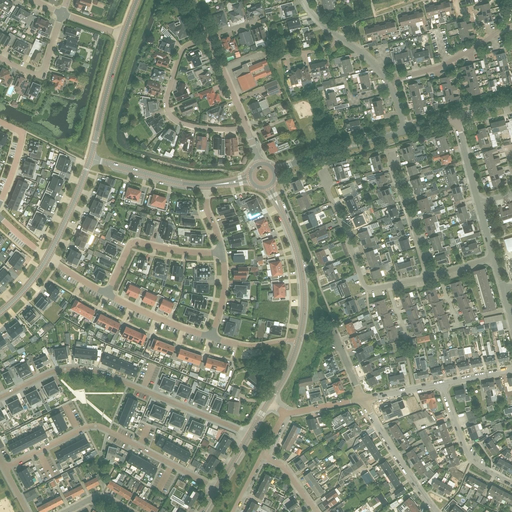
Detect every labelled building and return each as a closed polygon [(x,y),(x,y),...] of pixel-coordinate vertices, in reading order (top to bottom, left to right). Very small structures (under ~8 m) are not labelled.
[(91,1),(88,0),(79,0),(80,1),(78,0),(76,0),(75,7),(77,8),(78,9),(80,10),(81,9),(84,10),(86,5),(89,7),(91,1)] [(7,1),(2,9),(5,11),(2,14),(8,18),(12,12),(9,10),(13,4),(11,3),(12,2),(10,1),(9,1),(7,1)] [(234,12),(230,13),(233,22),(239,20),(238,19),(244,17),(241,8),(244,8),(241,1),(238,2),(239,4),(232,7),(234,12)] [(332,2),(323,4),(325,11),(329,10),(330,13),(338,11),(337,8),(334,9),(333,2),(332,2)] [(444,2),(446,12),(449,11),(450,15),(453,15),(455,14),(454,10),(452,10),(450,3),(450,2),(446,3),(446,2),(444,2)] [(293,5),(290,6),(289,3),(280,5),(281,10),(284,9),(286,15),(285,16),(285,18),(291,17),(290,14),(295,13),(293,5)] [(263,9),(262,4),(247,9),(249,17),(254,15),(256,14),(260,13),(260,11),(263,9)] [(435,6),(434,4),(432,5),(435,18),(434,15),(438,14),(439,20),(438,20),(439,22),(439,24),(442,23),(442,22),(438,5),(435,6)] [(430,7),(426,8),(429,20),(432,20),(431,19),(435,18),(432,5),(429,6),(430,7)] [(15,9),(12,15),(21,19),(26,11),(23,10),(24,9),(21,7),(19,11),(18,11),(15,9)] [(490,9),(482,11),(483,14),(478,15),(479,18),(492,15),(490,9)] [(27,24),(25,27),(28,28),(33,19),(30,17),(30,16),(31,13),(29,12),(28,13),(26,11),(21,19),(26,22),(25,23),(27,24)] [(419,11),(417,12),(419,22),(420,24),(421,25),(423,24),(424,25),(426,24),(423,12),(420,13),(419,11)] [(213,15),(214,19),(215,19),(217,27),(227,24),(223,13),(217,14),(213,15)] [(408,14),(405,15),(407,24),(411,24),(412,27),(411,28),(413,36),(416,35),(415,31),(411,15),(408,16),(408,14)] [(177,35),(179,40),(188,36),(185,30),(184,30),(183,26),(184,26),(184,25),(186,23),(183,16),(178,18),(180,21),(180,23),(178,24),(179,25),(175,27),(174,24),(174,23),(169,25),(170,29),(169,30),(174,34),(176,33),(177,35)] [(33,21),(33,22),(30,28),(35,31),(36,28),(39,30),(44,20),(41,19),(38,17),(36,23),(33,21)] [(294,32),(294,30),(294,29),(294,28),(301,27),(299,19),(287,22),(290,33),(294,32)] [(49,22),(46,21),(46,22),(44,20),(39,30),(42,31),(40,35),(46,37),(46,36),(50,38),(52,30),(49,29),(49,30),(46,29),(49,22)] [(392,23),(391,21),(389,22),(391,32),(395,31),(396,35),(400,34),(399,30),(397,30),(395,22),(392,23)] [(379,24),(377,25),(379,35),(383,34),(384,38),(386,37),(383,25),(380,26),(379,24)] [(252,30),(253,32),(256,41),(259,40),(259,39),(266,37),(263,26),(255,28),(256,29),(252,30)] [(473,28),(472,26),(459,29),(460,35),(469,33),(468,29),(473,28)] [(314,42),(313,37),(314,36),(314,35),(312,35),(312,32),(309,32),(308,27),(301,28),(302,31),(303,34),(304,34),(306,42),(302,43),(304,48),(310,46),(310,43),(314,42)] [(372,41),(375,40),(372,28),(368,29),(368,27),(365,28),(368,38),(371,37),(372,41)] [(67,28),(65,36),(68,37),(67,40),(69,40),(77,43),(78,38),(76,37),(77,35),(76,34),(77,31),(80,32),(81,29),(77,28),(76,31),(73,30),(71,29),(70,29),(67,28)] [(164,50),(164,51),(167,52),(171,53),(173,49),(174,45),(176,41),(175,41),(171,40),(169,37),(171,36),(171,35),(164,28),(161,31),(164,35),(165,36),(163,42),(162,41),(161,45),(159,49),(164,50)] [(246,32),(240,34),(241,39),(239,39),(241,44),(246,42),(247,46),(253,44),(250,35),(247,36),(246,32)] [(8,36),(5,35),(0,43),(6,46),(10,39),(13,41),(16,36),(10,33),(8,36)] [(16,36),(13,41),(12,42),(16,43),(13,49),(14,50),(15,51),(17,52),(18,53),(23,43),(20,42),(21,39),(16,36)] [(237,50),(234,38),(230,39),(229,37),(222,39),(225,49),(229,48),(230,52),(237,50)] [(35,41),(28,56),(31,58),(31,59),(32,59),(33,61),(35,62),(36,61),(38,62),(41,53),(40,53),(38,51),(42,44),(35,41)] [(23,43),(18,53),(20,53),(21,54),(22,54),(23,54),(25,55),(27,49),(30,51),(33,45),(28,42),(26,45),(23,43)] [(65,55),(66,54),(66,53),(69,54),(70,51),(71,52),(72,51),(73,49),(75,50),(77,45),(67,42),(66,45),(62,44),(60,51),(63,52),(62,53),(63,54),(65,55)] [(426,50),(421,52),(424,60),(430,59),(430,58),(433,58),(430,45),(425,46),(426,50)] [(405,50),(406,52),(401,53),(403,62),(410,61),(409,56),(412,55),(411,50),(410,47),(407,48),(405,50)] [(189,53),(188,54),(189,58),(191,58),(194,67),(202,64),(200,60),(199,60),(198,58),(202,56),(201,55),(202,54),(200,51),(199,51),(199,49),(193,52),(191,51),(190,52),(189,53)] [(397,51),(394,52),(394,50),(391,51),(393,59),(396,59),(397,64),(397,63),(398,65),(401,64),(401,63),(403,62),(401,53),(400,49),(398,49),(397,51)] [(417,53),(416,49),(411,50),(412,55),(413,60),(414,62),(417,61),(417,62),(424,60),(421,52),(417,53)] [(505,53),(501,53),(501,51),(493,53),(494,56),(497,55),(498,61),(506,59),(505,53)] [(158,66),(159,66),(160,66),(161,65),(167,67),(168,64),(169,64),(169,63),(169,62),(169,61),(169,60),(165,58),(166,55),(163,55),(155,52),(154,56),(153,58),(154,59),(158,60),(156,64),(156,65),(157,65),(158,65),(158,66)] [(345,56),(337,58),(334,59),(336,65),(342,63),(343,67),(352,64),(350,58),(346,59),(345,56)] [(62,61),(58,59),(57,61),(56,62),(55,65),(56,66),(55,68),(64,70),(65,66),(69,68),(72,59),(64,57),(62,61)] [(243,66),(242,69),(234,72),(236,77),(237,78),(243,91),(257,84),(255,80),(267,76),(267,77),(272,75),(266,60),(261,62),(252,66),(251,62),(242,65),(243,66)] [(322,61),(322,62),(318,63),(321,74),(323,74),(322,71),(327,70),(326,67),(329,66),(328,61),(325,62),(324,61),(322,61)] [(321,74),(320,71),(318,63),(315,64),(315,62),(311,63),(313,73),(312,73),(313,77),(321,75),(321,74)] [(352,64),(343,67),(344,73),(340,74),(341,77),(350,75),(349,72),(353,71),(352,64)] [(311,79),(309,67),(305,68),(304,66),(298,68),(298,69),(301,79),(302,85),(312,83),(311,79)] [(3,68),(0,74),(0,78),(2,80),(0,83),(8,87),(12,77),(9,76),(10,73),(7,72),(7,71),(3,68)] [(204,73),(202,69),(195,72),(197,78),(199,77),(203,85),(212,81),(210,77),(210,78),(209,75),(208,71),(204,73)] [(292,85),(299,83),(298,79),(301,79),(298,69),(292,71),(292,73),(290,73),(292,85)] [(152,76),(151,78),(152,79),(153,80),(154,79),(162,82),(165,73),(164,72),(162,71),(161,72),(155,70),(153,76),(152,76)] [(475,70),(467,72),(467,75),(462,76),(463,79),(476,76),(475,70)] [(511,76),(509,70),(501,72),(502,75),(499,76),(500,79),(502,78),(511,76)] [(366,71),(356,74),(352,75),(353,78),(360,76),(361,82),(370,80),(369,74),(367,75),(366,71)] [(55,85),(54,85),(54,88),(62,90),(63,86),(65,86),(66,83),(64,82),(65,78),(53,75),(51,81),(56,83),(55,85)] [(442,84),(451,82),(450,79),(455,78),(454,75),(441,78),(442,84)] [(20,78),(17,76),(14,83),(16,84),(15,86),(15,87),(15,88),(16,88),(16,89),(17,89),(16,92),(22,95),(27,83),(24,82),(25,79),(21,77),(20,78)] [(281,91),(279,88),(276,80),(264,85),(269,96),(281,91)] [(370,80),(361,82),(363,89),(359,89),(360,93),(368,91),(367,88),(372,87),(370,80)] [(160,85),(148,81),(146,87),(147,89),(149,89),(148,93),(158,96),(159,93),(160,93),(161,90),(160,90),(160,89),(159,89),(160,85)] [(28,85),(23,95),(28,97),(30,94),(31,95),(34,97),(35,97),(36,97),(41,86),(40,86),(40,85),(37,84),(33,82),(31,86),(28,85)] [(478,82),(469,84),(470,87),(465,88),(466,91),(479,88),(478,82)] [(178,92),(174,94),(175,96),(176,99),(177,99),(178,101),(189,97),(185,89),(184,90),(184,89),(185,85),(179,83),(177,90),(177,91),(178,90),(178,92)] [(423,88),(422,85),(418,85),(418,83),(410,85),(411,91),(419,89),(423,88)] [(328,100),(336,98),(335,91),(334,90),(338,89),(338,86),(332,87),(326,89),(327,93),(326,93),(328,100)] [(457,90),(457,87),(444,90),(445,96),(453,94),(453,91),(457,90)] [(215,95),(212,88),(199,94),(201,99),(207,96),(211,105),(220,101),(217,94),(215,95)] [(145,114),(150,113),(150,112),(154,112),(154,111),(158,110),(158,109),(157,109),(159,103),(157,103),(157,102),(153,102),(153,101),(150,102),(150,98),(142,97),(142,100),(140,100),(139,103),(143,104),(143,107),(144,107),(145,108),(144,109),(144,110),(145,110),(145,114)] [(328,100),(327,101),(328,107),(329,108),(332,107),(333,105),(338,104),(337,101),(341,100),(340,97),(336,98),(328,100)] [(382,101),(381,101),(381,100),(377,101),(376,97),(369,99),(371,104),(374,103),(375,109),(383,107),(382,103),(383,103),(382,101)] [(183,104),(184,107),(181,109),(183,115),(187,114),(187,115),(188,115),(190,115),(191,114),(190,113),(194,111),(192,107),(197,105),(194,99),(183,104)] [(251,108),(252,111),(257,109),(258,112),(262,110),(267,108),(264,100),(259,103),(258,101),(248,105),(250,109),(251,108)] [(220,106),(216,108),(207,111),(210,119),(215,116),(218,122),(227,118),(223,109),(221,109),(220,106)] [(424,106),(415,108),(417,114),(421,113),(421,115),(425,114),(424,106)] [(267,108),(262,110),(258,112),(257,109),(252,111),(254,115),(253,115),(254,119),(264,115),(270,112),(269,107),(267,108)] [(384,114),(383,107),(375,109),(372,109),(372,112),(375,111),(376,115),(373,115),(374,120),(381,119),(380,115),(384,114)] [(153,117),(146,121),(149,126),(151,125),(153,127),(152,127),(156,133),(161,130),(159,127),(164,124),(162,122),(163,121),(160,116),(155,120),(153,117)] [(355,130),(352,117),(348,118),(349,123),(345,124),(347,132),(355,130)] [(359,117),(355,118),(354,117),(352,117),(355,130),(361,128),(359,117)] [(286,122),(290,131),(296,129),(292,119),(286,122)] [(500,131),(507,129),(505,120),(498,122),(500,131)] [(498,122),(491,123),(493,132),(489,133),(493,147),(498,146),(494,134),(498,133),(497,131),(500,131),(498,122)] [(265,131),(262,132),(265,138),(274,134),(272,128),(271,129),(269,125),(264,127),(265,131)] [(170,146),(174,147),(175,147),(178,136),(175,135),(176,132),(170,128),(167,131),(165,129),(157,138),(161,141),(163,138),(171,142),(170,146)] [(480,134),(478,135),(479,141),(480,141),(482,147),(490,145),(489,141),(485,142),(484,137),(487,136),(485,128),(479,130),(480,134)] [(187,133),(185,133),(184,133),(183,133),(180,142),(185,144),(184,151),(190,152),(193,137),(190,136),(191,135),(188,134),(187,133)] [(437,141),(438,145),(447,142),(445,136),(440,137),(436,138),(437,141)] [(197,142),(197,149),(205,149),(205,152),(208,152),(209,148),(206,148),(206,137),(198,137),(197,139),(197,140),(197,142)] [(276,154),(279,152),(290,148),(287,142),(276,147),(274,141),(276,140),(275,137),(268,140),(269,142),(267,143),(269,148),(268,148),(270,153),(275,151),(276,154)] [(221,138),(214,138),(213,149),(219,149),(219,155),(225,156),(225,143),(221,143),(221,138)] [(228,139),(226,140),(226,147),(227,147),(228,151),(226,151),(227,155),(234,155),(233,151),(237,151),(236,138),(228,138),(228,139)] [(40,159),(42,152),(37,151),(39,143),(31,141),(28,152),(31,152),(30,157),(40,159)] [(404,145),(405,148),(402,149),(404,155),(412,152),(415,151),(415,149),(412,150),(410,146),(413,145),(413,142),(404,145)] [(438,145),(440,151),(449,148),(448,148),(449,148),(450,147),(449,144),(448,144),(447,144),(447,142),(438,145)] [(497,148),(484,152),(483,152),(485,158),(493,156),(492,152),(497,151),(497,148)] [(414,158),(412,152),(404,155),(406,161),(413,159),(415,162),(418,162),(416,158),(414,158)] [(60,153),(57,162),(68,166),(70,161),(65,159),(66,156),(60,153)] [(444,153),(441,154),(439,154),(434,156),(432,157),(434,161),(436,160),(441,158),(443,164),(451,162),(451,161),(452,160),(450,155),(449,155),(449,154),(445,155),(444,153)] [(374,164),(381,162),(379,155),(372,157),(374,164)] [(494,159),(493,156),(485,158),(487,164),(500,160),(499,157),(494,159)] [(350,170),(349,167),(344,168),(343,165),(348,164),(346,158),(334,162),(336,167),(334,167),(334,168),(333,168),(334,170),(334,171),(335,171),(336,173),(345,171),(350,170)] [(24,166),(35,170),(38,161),(32,159),(31,162),(26,161),(25,161),(23,166),(24,166)] [(500,160),(487,164),(489,170),(497,167),(496,164),(501,162),(500,160)] [(66,172),(68,166),(57,162),(53,171),(60,173),(61,170),(66,172)] [(381,162),(374,164),(375,171),(383,169),(381,162)] [(421,167),(417,169),(415,165),(408,167),(410,175),(418,173),(418,172),(421,171),(421,174),(433,171),(433,170),(432,167),(422,170),(421,167)] [(435,169),(435,170),(433,170),(433,171),(434,173),(441,171),(442,175),(443,175),(444,177),(456,173),(454,167),(451,168),(450,165),(435,169)] [(35,170),(24,166),(22,172),(27,174),(27,177),(33,179),(34,176),(35,170)] [(497,167),(489,170),(490,175),(504,171),(503,169),(498,170),(497,167)] [(336,173),(337,176),(336,176),(336,177),(336,179),(337,179),(338,179),(338,180),(341,179),(342,182),(349,180),(349,177),(346,177),(345,171),(336,173)] [(504,171),(490,175),(492,181),(500,179),(499,175),(504,174),(504,171)] [(50,182),(61,186),(62,184),(63,185),(64,182),(63,181),(58,178),(59,175),(53,173),(52,176),(53,176),(51,182),(50,182)] [(456,173),(444,177),(446,183),(447,183),(448,186),(456,184),(455,181),(458,180),(458,179),(459,179),(459,178),(458,176),(457,176),(456,173)] [(375,174),(368,176),(362,178),(363,182),(369,181),(377,179),(379,187),(383,186),(382,183),(387,182),(387,181),(388,180),(387,178),(386,178),(385,175),(376,177),(375,174)] [(109,178),(106,185),(101,183),(100,184),(100,183),(98,186),(99,187),(99,189),(110,193),(115,180),(109,178)] [(412,180),(412,181),(411,181),(411,182),(412,184),(413,184),(414,187),(425,183),(425,181),(421,182),(420,178),(412,180)] [(26,189),(27,190),(31,181),(25,179),(24,182),(19,180),(17,185),(26,189)] [(303,193),(306,192),(311,189),(312,189),(311,184),(304,187),(300,179),(291,183),(295,193),(302,190),(303,193)] [(501,182),(500,179),(492,181),(494,187),(493,187),(493,190),(499,188),(499,186),(507,183),(507,180),(501,182)] [(50,182),(51,182),(49,181),(46,190),(52,193),(53,190),(59,192),(61,186),(50,182)] [(343,195),(347,193),(348,196),(356,193),(357,193),(353,182),(345,185),(344,186),(343,184),(340,186),(343,195)] [(425,183),(414,187),(416,194),(424,191),(423,189),(426,187),(425,183)] [(456,184),(448,186),(445,187),(446,190),(451,189),(453,193),(449,194),(450,196),(451,196),(453,195),(462,192),(461,190),(462,190),(462,189),(462,187),(461,186),(460,187),(460,186),(457,187),(456,184)] [(24,195),(24,194),(26,189),(17,185),(15,191),(24,195)] [(383,197),(391,194),(389,188),(386,189),(385,187),(377,190),(378,193),(377,193),(379,199),(383,197)] [(126,193),(123,193),(122,199),(125,200),(125,199),(131,200),(134,189),(128,188),(126,193)] [(103,196),(102,199),(107,202),(110,193),(99,189),(97,194),(103,196)] [(131,200),(131,201),(140,204),(142,199),(139,198),(140,191),(140,190),(137,189),(136,190),(134,189),(131,200)] [(15,191),(12,196),(22,200),(23,200),(25,195),(24,194),(24,195),(15,191)] [(423,195),(424,199),(418,200),(420,206),(433,202),(432,199),(428,200),(427,197),(430,196),(436,194),(435,191),(426,194),(423,195)] [(41,200),(52,206),(55,200),(50,198),(51,195),(45,192),(41,200)] [(300,195),(301,198),(298,199),(302,210),(311,207),(306,195),(307,195),(306,192),(300,195)] [(462,192),(453,195),(451,196),(453,195),(455,201),(453,202),(454,205),(461,203),(461,200),(464,199),(462,192)] [(346,201),(346,202),(345,202),(345,203),(345,204),(346,205),(347,204),(348,207),(356,204),(356,203),(360,202),(356,193),(348,196),(347,197),(349,200),(346,201)] [(153,195),(152,200),(148,200),(147,206),(156,208),(159,196),(158,196),(158,195),(154,194),(154,195),(153,195)] [(391,194),(383,197),(379,199),(380,199),(380,201),(384,199),(385,202),(382,203),(383,208),(392,204),(390,202),(394,200),(391,194)] [(20,205),(22,200),(12,196),(10,201),(20,205)] [(162,196),(162,197),(159,196),(156,208),(166,211),(168,205),(164,204),(166,198),(165,198),(165,197),(162,196)] [(259,205),(256,199),(250,201),(249,198),(241,201),(243,205),(245,204),(247,210),(249,209),(259,205)] [(105,205),(107,202),(102,199),(101,199),(99,202),(98,201),(94,200),(92,205),(102,209),(104,204),(105,205)] [(52,206),(41,200),(37,209),(43,212),(44,209),(50,211),(52,206)] [(21,205),(20,205),(10,201),(8,207),(18,211),(21,205)] [(179,207),(177,207),(176,213),(180,214),(185,214),(185,211),(187,211),(187,209),(189,210),(189,208),(191,208),(191,203),(190,203),(190,201),(186,201),(186,202),(180,202),(179,207)] [(422,212),(431,209),(431,210),(432,209),(431,207),(434,206),(433,202),(420,206),(422,212)] [(463,207),(461,203),(454,205),(455,209),(457,208),(458,212),(456,213),(456,215),(459,214),(468,212),(466,206),(463,207)] [(359,209),(356,204),(348,207),(349,210),(348,210),(348,211),(349,213),(350,213),(351,213),(355,211),(356,215),(358,214),(363,212),(365,211),(364,211),(368,210),(372,208),(371,205),(366,207),(359,209)] [(93,216),(95,216),(99,218),(101,215),(103,210),(102,209),(92,205),(90,211),(91,211),(94,212),(95,213),(93,216)] [(235,215),(233,209),(230,210),(229,209),(228,205),(225,206),(225,205),(221,206),(221,207),(218,208),(220,215),(224,214),(225,218),(235,215)] [(257,216),(256,213),(261,211),(259,205),(249,209),(251,213),(248,214),(250,219),(257,216)] [(499,207),(500,212),(497,213),(500,221),(509,218),(506,210),(503,211),(501,206),(499,207)] [(305,217),(303,217),(305,221),(304,221),(304,222),(305,221),(306,224),(305,224),(306,224),(308,228),(318,224),(314,215),(322,212),(320,207),(307,212),(304,213),(305,217)] [(385,215),(386,217),(377,220),(378,222),(379,224),(384,223),(392,220),(399,217),(398,214),(399,214),(396,207),(388,210),(389,214),(385,215)] [(433,212),(434,216),(424,219),(426,225),(425,225),(426,225),(425,225),(425,226),(435,222),(438,221),(436,215),(441,213),(440,210),(433,212)] [(33,220),(44,224),(46,219),(41,216),(42,213),(36,211),(32,219),(33,220)] [(365,211),(358,214),(360,217),(354,220),(357,227),(365,223),(366,224),(370,222),(367,216),(365,211)] [(468,212),(459,214),(456,215),(457,218),(458,218),(460,224),(467,222),(466,219),(470,218),(468,212)] [(181,215),(180,221),(184,221),(183,225),(194,226),(195,219),(186,218),(187,215),(181,215)] [(95,227),(99,218),(95,216),(93,219),(87,216),(85,222),(95,227)] [(139,227),(142,218),(136,216),(135,219),(131,218),(131,219),(130,219),(129,222),(130,223),(128,229),(136,231),(137,226),(139,227)] [(241,230),(237,217),(228,220),(229,224),(225,225),(227,232),(236,229),(237,231),(241,230)] [(253,220),(257,229),(267,225),(267,223),(265,219),(260,221),(259,221),(258,218),(253,220)] [(34,234),(36,230),(35,229),(36,227),(37,228),(41,230),(44,224),(33,220),(31,225),(28,223),(26,227),(34,234)] [(158,229),(159,222),(153,220),(152,223),(148,222),(148,223),(148,224),(145,233),(145,234),(152,236),(152,235),(154,228),(158,229)] [(395,226),(390,228),(391,231),(393,230),(393,231),(396,230),(404,227),(401,220),(393,223),(395,226)] [(168,223),(162,221),(159,233),(162,234),(161,238),(169,240),(173,225),(168,224),(168,223)] [(432,230),(433,234),(440,231),(447,229),(446,225),(444,224),(440,225),(439,225),(438,221),(435,222),(425,226),(426,229),(427,229),(427,231),(428,231),(432,230)] [(88,230),(87,233),(92,235),(95,227),(85,222),(82,227),(88,230)] [(458,234),(459,238),(467,236),(473,234),(474,234),(473,231),(473,230),(474,230),(475,229),(473,224),(468,225),(467,222),(460,224),(461,228),(463,227),(465,232),(458,234)] [(264,233),(265,233),(270,231),(267,225),(257,229),(261,238),(265,236),(264,233)] [(358,234),(358,235),(359,237),(360,237),(361,239),(370,236),(369,234),(371,233),(370,230),(372,229),(370,225),(361,228),(363,232),(359,233),(359,234),(358,234)] [(404,227),(396,230),(393,231),(394,233),(397,232),(398,236),(406,234),(404,227)] [(105,237),(105,238),(111,241),(113,237),(121,241),(124,234),(123,234),(125,231),(120,228),(119,232),(115,230),(113,233),(108,231),(105,237)] [(318,230),(316,231),(316,232),(310,235),(313,242),(317,240),(318,243),(329,238),(326,228),(319,231),(318,230)] [(440,231),(433,234),(434,237),(430,238),(432,244),(441,241),(443,241),(441,235),(440,231)] [(80,233),(79,233),(79,234),(78,233),(77,236),(78,236),(77,238),(87,243),(88,243),(90,238),(92,235),(87,233),(86,232),(84,235),(80,233)] [(194,235),(195,233),(185,232),(184,236),(190,237),(190,238),(191,239),(190,242),(192,243),(192,244),(196,244),(196,243),(201,243),(201,240),(202,240),(203,237),(202,236),(202,235),(194,235)] [(231,247),(242,245),(241,240),(244,240),(243,234),(233,236),(233,239),(230,240),(231,247)] [(361,241),(360,242),(361,244),(362,245),(363,244),(363,245),(367,244),(368,248),(373,246),(377,245),(374,237),(370,239),(370,236),(361,239),(362,241),(361,241)] [(84,248),(87,243),(77,238),(74,244),(78,245),(79,246),(78,249),(79,249),(84,251),(85,248),(84,248)] [(273,239),(269,241),(267,241),(266,238),(261,240),(262,243),(261,243),(263,249),(275,245),(275,244),(274,240),(273,240),(273,239)] [(391,241),(387,243),(388,247),(398,243),(399,245),(398,246),(400,250),(402,250),(410,248),(408,239),(400,241),(399,239),(398,239),(391,241)] [(111,246),(112,243),(106,240),(104,245),(107,246),(105,251),(114,256),(115,255),(117,252),(116,252),(116,251),(115,250),(116,249),(116,248),(111,246)] [(441,241),(432,244),(434,251),(438,249),(439,253),(447,250),(450,249),(449,246),(446,247),(443,248),(441,244),(441,241)] [(478,248),(477,243),(469,245),(472,254),(476,253),(476,254),(481,253),(480,248),(478,248)] [(275,245),(263,249),(266,255),(267,255),(268,258),(273,256),(272,253),(273,253),(277,251),(275,245)] [(319,252),(316,253),(321,264),(328,261),(324,250),(329,248),(327,245),(318,249),(319,252)] [(472,254),(469,245),(462,247),(465,256),(472,254)] [(16,249),(11,257),(21,264),(22,263),(23,264),(25,261),(24,260),(25,260),(19,256),(21,253),(16,249)] [(69,255),(80,260),(84,251),(79,249),(78,252),(72,249),(69,255)] [(451,254),(450,249),(447,250),(439,253),(440,255),(436,256),(439,264),(445,262),(446,264),(449,263),(448,257),(446,257),(446,255),(451,254)] [(234,253),(234,254),(234,256),(234,262),(233,262),(240,262),(245,262),(245,261),(244,261),(244,259),(248,259),(247,250),(237,250),(237,253),(234,253)] [(373,250),(366,253),(368,259),(379,255),(378,252),(375,254),(373,250)] [(109,267),(111,262),(104,259),(106,255),(96,251),(95,255),(99,257),(99,258),(101,259),(99,263),(104,265),(104,266),(107,268),(108,267),(109,267)] [(76,268),(80,260),(69,255),(68,256),(66,259),(67,259),(67,260),(73,263),(71,266),(76,268)] [(380,258),(379,255),(368,259),(370,265),(374,264),(375,268),(378,267),(383,265),(382,263),(381,264),(380,262),(379,259),(380,258)] [(18,269),(21,264),(11,257),(5,264),(10,268),(12,265),(18,269)] [(407,272),(404,259),(403,257),(400,258),(402,264),(398,265),(398,263),(395,263),(397,271),(400,270),(401,273),(407,272)] [(137,268),(143,269),(145,270),(144,272),(148,274),(150,266),(147,265),(146,265),(147,262),(146,262),(147,260),(140,258),(139,259),(138,262),(138,263),(137,268)] [(406,259),(404,259),(407,272),(413,270),(412,266),(415,265),(413,258),(410,259),(411,261),(407,262),(406,259)] [(269,263),(270,270),(281,268),(281,265),(282,265),(281,262),(280,262),(280,261),(274,262),(273,259),(267,260),(268,264),(269,263)] [(327,266),(328,269),(324,271),(326,275),(329,281),(335,279),(335,280),(339,279),(339,278),(339,279),(337,273),(334,274),(332,268),(334,267),(341,264),(339,260),(332,263),(332,264),(327,266)] [(155,267),(154,272),(159,273),(159,275),(162,276),(162,279),(166,280),(168,272),(164,271),(165,264),(163,264),(163,262),(158,261),(157,265),(156,265),(156,266),(156,267),(155,267)] [(385,264),(383,265),(378,267),(379,269),(372,272),(373,276),(372,276),(374,280),(377,279),(377,278),(382,276),(380,271),(386,270),(386,271),(391,270),(390,267),(388,263),(385,264)] [(183,269),(180,268),(180,266),(179,266),(179,265),(174,265),(174,266),(173,266),(173,271),(172,271),(171,275),(175,276),(175,281),(182,282),(183,274),(183,269)] [(0,274),(7,281),(11,277),(7,272),(9,270),(4,266),(0,269),(0,274)] [(99,280),(102,281),(106,274),(102,272),(104,270),(97,266),(94,272),(97,274),(95,278),(99,280)] [(239,271),(234,271),(234,278),(241,279),(241,280),(246,280),(246,274),(248,274),(248,268),(239,267),(239,271)] [(194,274),(194,280),(203,280),(202,276),(209,276),(211,276),(211,272),(209,272),(209,268),(204,268),(202,268),(197,268),(197,269),(197,274),(194,274)] [(276,275),(282,274),(281,268),(270,270),(271,276),(270,276),(271,280),(277,278),(276,275)] [(496,309),(485,268),(477,271),(488,311),(496,309)] [(271,284),(272,284),(273,291),(284,290),(284,289),(284,284),(278,284),(277,280),(271,281),(271,284)] [(131,295),(131,296),(135,286),(130,283),(131,282),(128,281),(125,287),(128,288),(126,293),(126,294),(130,296),(131,295)] [(209,289),(209,285),(201,285),(201,281),(193,281),(193,288),(197,288),(197,292),(198,292),(198,293),(202,293),(202,292),(208,292),(208,289),(209,289)] [(454,291),(464,287),(463,286),(461,286),(459,281),(452,284),(454,291)] [(233,291),(233,292),(233,293),(234,293),(237,293),(236,297),(237,297),(242,297),(241,299),(249,299),(249,294),(250,289),(250,283),(242,282),(242,286),(235,285),(235,288),(234,288),(234,289),(233,289),(233,290),(234,290),(233,292),(233,291)] [(346,282),(339,285),(337,282),(330,285),(332,290),(337,288),(341,297),(351,293),(346,282)] [(59,291),(51,285),(49,287),(49,286),(46,290),(47,290),(47,291),(52,294),(49,298),(55,302),(59,297),(56,295),(59,291)] [(141,288),(135,286),(131,296),(137,298),(139,293),(142,294),(144,288),(141,287),(141,288)] [(464,287),(454,291),(456,297),(457,297),(464,295),(462,290),(464,289),(464,287)] [(142,294),(145,296),(142,301),(143,301),(143,302),(146,303),(146,302),(148,303),(152,293),(147,291),(147,290),(144,288),(142,294)] [(426,298),(436,295),(434,288),(426,291),(428,295),(426,296),(426,298)] [(278,300),(278,297),(284,297),(284,290),(273,291),(273,297),(272,297),(272,301),(278,300)] [(157,295),(152,293),(148,303),(153,305),(155,300),(158,302),(161,296),(158,294),(157,295)] [(403,302),(413,299),(412,297),(410,298),(409,293),(401,295),(403,302)] [(203,297),(202,297),(192,295),(191,301),(195,302),(194,307),(200,308),(200,307),(205,308),(206,301),(202,300),(203,297)] [(436,295),(426,298),(427,300),(429,299),(431,304),(432,304),(438,302),(436,295)] [(465,295),(464,295),(457,297),(459,304),(470,300),(469,299),(467,299),(465,295)] [(164,297),(161,296),(158,302),(161,303),(159,308),(160,308),(159,309),(162,310),(163,309),(164,310),(169,301),(164,298),(164,297)] [(36,305),(35,306),(39,309),(40,308),(41,310),(44,306),(47,307),(50,303),(45,300),(42,297),(35,305),(36,305)] [(353,300),(348,302),(347,299),(339,302),(337,303),(338,306),(340,305),(345,303),(350,314),(358,311),(353,300)] [(413,301),(413,299),(403,302),(405,309),(406,309),(413,307),(411,302),(413,301)] [(70,309),(75,312),(81,303),(76,300),(70,309)] [(375,310),(385,307),(383,300),(376,302),(377,307),(375,308),(375,310)] [(470,300),(459,304),(461,310),(463,310),(469,308),(468,303),(470,302),(470,300)] [(170,313),(172,308),(175,309),(178,303),(174,302),(174,303),(169,301),(164,310),(170,313)] [(239,305),(239,304),(236,303),(235,304),(232,303),(230,312),(241,314),(243,306),(247,307),(248,303),(241,301),(241,305),(239,305)] [(438,302),(432,304),(434,309),(431,309),(432,311),(442,308),(440,301),(438,302)] [(80,303),(81,303),(75,312),(80,315),(85,306),(80,303)] [(90,308),(85,306),(80,315),(85,317),(90,308)] [(416,306),(413,307),(406,309),(408,315),(419,312),(418,310),(416,306)] [(385,307),(375,310),(376,312),(378,311),(380,316),(381,315),(388,313),(385,307)] [(471,307),(469,308),(463,310),(465,317),(475,314),(475,312),(472,312),(471,307)] [(92,315),(95,311),(90,308),(85,317),(89,320),(89,321),(92,323),(95,317),(92,315)] [(202,317),(202,316),(194,314),(195,311),(187,308),(185,315),(190,317),(188,322),(194,323),(194,322),(200,324),(201,321),(202,321),(204,317),(202,317)] [(444,315),(442,308),(432,311),(432,313),(435,312),(436,317),(438,317),(444,315)] [(33,319),(35,321),(41,316),(36,311),(34,313),(31,309),(30,310),(31,310),(28,312),(26,314),(23,317),(26,319),(25,320),(27,323),(28,322),(29,323),(29,322),(33,319)] [(366,321),(372,319),(369,312),(358,317),(359,320),(365,317),(366,321)] [(419,312),(408,315),(411,322),(412,322),(418,320),(417,314),(419,314),(419,312)] [(381,323),(391,320),(389,313),(388,313),(381,315),(383,320),(380,321),(381,323)] [(98,318),(95,317),(92,323),(95,324),(96,323),(101,326),(105,317),(100,314),(98,318)] [(444,315),(438,317),(439,322),(437,322),(438,324),(448,321),(446,314),(444,315)] [(476,315),(475,314),(465,317),(467,324),(475,321),(473,316),(476,315)] [(101,326),(106,328),(110,319),(105,317),(101,326)] [(235,327),(239,328),(241,320),(230,317),(229,323),(228,323),(226,328),(225,333),(229,334),(232,335),(233,335),(235,327)] [(106,328),(111,331),(115,321),(110,319),(106,328)] [(420,319),(418,320),(412,322),(414,328),(424,325),(424,323),(421,324),(420,319)] [(386,329),(387,328),(393,326),(391,320),(381,323),(382,325),(384,324),(386,329)] [(115,321),(111,331),(115,333),(120,324),(115,321)] [(274,322),(267,321),(266,327),(270,328),(269,334),(280,335),(281,327),(273,326),(274,322)] [(360,324),(361,323),(362,323),(362,321),(355,323),(353,324),(352,322),(345,325),(347,330),(360,324)] [(448,321),(438,324),(438,326),(440,325),(442,330),(441,330),(442,333),(451,331),(448,321)] [(18,322),(13,326),(20,334),(24,330),(26,332),(28,330),(24,325),(22,327),(18,322)] [(363,326),(361,323),(360,324),(347,330),(349,334),(356,331),(355,329),(363,326)] [(425,327),(424,325),(414,328),(416,335),(424,333),(422,328),(425,327)] [(20,334),(13,326),(8,330),(12,335),(10,337),(14,342),(16,340),(15,338),(20,334)] [(393,326),(387,328),(389,333),(386,334),(387,336),(397,333),(395,326),(393,326)] [(127,338),(131,329),(126,327),(122,336),(127,338)] [(127,338),(132,340),(136,331),(132,329),(131,329),(127,338)] [(371,335),(374,334),(375,333),(373,329),(362,334),(362,333),(358,335),(351,338),(350,339),(351,342),(352,341),(353,343),(371,335)] [(132,340),(137,343),(141,333),(139,333),(136,331),(132,340)] [(141,333),(137,343),(142,345),(146,335),(141,333)] [(399,339),(397,333),(387,336),(387,338),(390,337),(391,342),(399,339)] [(1,335),(0,335),(0,344),(2,348),(11,343),(7,338),(4,340),(1,335)] [(354,348),(355,348),(362,345),(361,342),(365,341),(372,338),(371,335),(353,343),(354,345),(352,345),(354,348)] [(429,335),(417,338),(418,344),(431,340),(429,335)] [(149,350),(150,349),(155,351),(155,349),(159,341),(154,339),(151,344),(149,343),(146,349),(149,350)] [(501,347),(500,340),(494,341),(495,347),(498,346),(499,348),(500,354),(498,355),(499,362),(504,361),(502,347),(501,347)] [(161,351),(164,343),(159,341),(155,349),(156,349),(161,351)] [(495,355),(492,356),(489,341),(487,342),(487,346),(489,352),(491,364),(496,363),(495,355)] [(164,343),(161,351),(166,353),(169,345),(164,343)] [(372,344),(369,345),(363,348),(364,351),(357,353),(359,357),(357,358),(359,362),(364,360),(363,359),(366,358),(365,355),(372,352),(373,351),(374,351),(374,350),(374,349),(372,344)] [(69,345),(60,347),(62,359),(66,359),(66,358),(68,357),(66,351),(69,350),(69,345)] [(172,352),(174,347),(169,345),(166,353),(171,355),(170,358),(173,359),(175,353),(172,352)] [(58,360),(62,359),(60,347),(51,349),(52,353),(55,353),(56,359),(58,359),(58,360)] [(504,347),(502,347),(504,361),(510,360),(508,353),(505,353),(504,347)] [(466,361),(463,348),(460,349),(462,356),(462,358),(464,369),(470,368),(468,361),(466,361)] [(177,360),(178,358),(183,359),(186,351),(180,349),(178,354),(175,353),(173,359),(177,360)] [(453,364),(451,357),(455,356),(455,355),(454,349),(450,350),(450,351),(447,351),(449,360),(451,372),(456,371),(455,364),(453,364)] [(186,351),(183,359),(188,361),(191,352),(186,351)] [(191,352),(188,361),(193,363),(196,354),(191,352)] [(102,363),(109,366),(112,357),(106,354),(102,363)] [(198,364),(197,367),(201,368),(203,363),(199,361),(201,356),(196,354),(193,363),(198,364)] [(439,367),(438,363),(436,354),(434,355),(434,357),(435,363),(438,375),(443,374),(441,366),(439,367)] [(40,358),(43,365),(49,362),(46,355),(40,358)] [(366,365),(363,366),(364,369),(363,369),(363,370),(364,372),(365,372),(370,371),(371,373),(373,372),(372,370),(375,369),(375,367),(374,365),(373,365),(372,365),(371,362),(381,358),(380,355),(368,360),(369,363),(365,364),(366,365)] [(37,360),(34,361),(37,368),(43,365),(40,358),(39,356),(36,357),(37,360)] [(119,359),(112,357),(109,366),(115,369),(119,359)] [(333,357),(326,360),(331,372),(325,375),(327,378),(334,375),(333,372),(338,369),(336,364),(335,362),(333,357)] [(420,371),(418,371),(419,379),(424,378),(422,366),(421,361),(420,357),(415,358),(417,370),(420,369),(420,371)] [(438,375),(435,363),(434,357),(429,358),(431,369),(433,376),(438,375)] [(204,369),(205,367),(210,368),(213,359),(208,358),(206,363),(203,363),(201,368),(204,369)] [(119,359),(115,369),(122,371),(125,362),(119,359)] [(21,364),(20,364),(26,375),(30,373),(29,372),(31,372),(28,366),(31,364),(30,362),(28,360),(21,364)] [(421,361),(422,366),(424,378),(429,377),(428,369),(427,369),(425,360),(421,361)] [(132,365),(125,362),(122,371),(128,374),(132,365)] [(227,369),(229,364),(223,362),(221,371),(220,373),(226,374),(225,375),(228,376),(230,370),(227,369)] [(20,363),(12,367),(15,372),(17,371),(20,377),(22,376),(23,377),(26,375),(20,364),(21,364),(20,363)] [(400,375),(397,375),(398,382),(399,382),(399,383),(400,384),(402,383),(402,382),(405,381),(404,375),(407,374),(405,364),(401,364),(403,374),(400,375)] [(132,365),(128,374),(135,377),(139,367),(132,365)] [(7,370),(1,373),(7,384),(8,383),(8,384),(11,383),(11,382),(13,381),(10,375),(12,373),(9,366),(6,368),(7,370)] [(373,377),(368,379),(371,385),(371,386),(372,386),(372,387),(375,386),(375,385),(374,384),(379,383),(377,379),(376,379),(376,377),(380,375),(380,373),(386,370),(385,368),(385,367),(378,370),(373,372),(371,373),(373,377)] [(163,380),(160,387),(165,389),(169,380),(169,379),(164,377),(165,375),(162,373),(160,379),(163,380)] [(393,376),(393,375),(393,374),(392,373),(391,374),(390,374),(390,375),(390,377),(392,384),(395,383),(395,384),(396,384),(398,384),(398,383),(398,382),(397,375),(393,376)] [(251,374),(247,379),(248,380),(251,383),(249,385),(253,388),(253,387),(255,389),(261,382),(256,377),(255,379),(253,377),(254,376),(251,374)] [(169,380),(165,389),(171,391),(174,385),(176,386),(179,380),(175,379),(170,377),(169,379),(169,380)] [(317,401),(314,389),(313,382),(312,378),(299,380),(301,386),(310,385),(311,389),(309,390),(311,402),(317,401)] [(179,387),(177,394),(182,396),(186,386),(181,384),(182,382),(179,380),(176,386),(179,387)] [(54,381),(49,384),(55,395),(60,393),(63,392),(60,386),(58,388),(54,381)] [(329,392),(342,386),(340,381),(333,384),(333,385),(328,387),(326,383),(321,386),(324,392),(326,391),(327,392),(329,392)] [(491,396),(489,382),(483,383),(485,391),(487,390),(488,396),(491,396)] [(49,384),(44,386),(47,393),(44,394),(47,400),(50,398),(55,395),(49,384)] [(223,397),(227,398),(231,385),(229,385),(227,392),(225,392),(223,397)] [(186,386),(182,396),(187,398),(191,389),(186,386)] [(337,394),(345,391),(342,386),(329,392),(327,392),(326,391),(324,392),(324,396),(336,391),(337,394)] [(196,394),(193,401),(199,403),(204,391),(199,389),(195,387),(193,393),(196,394)] [(238,398),(241,389),(234,387),(231,395),(238,398)] [(456,394),(456,395),(457,398),(465,396),(466,401),(471,400),(469,394),(466,395),(465,389),(455,391),(456,394)] [(36,390),(31,393),(36,403),(36,404),(42,402),(43,403),(46,402),(42,395),(39,397),(37,392),(36,390)] [(204,391),(199,403),(204,405),(207,399),(210,400),(212,394),(209,393),(204,391)] [(31,393),(26,396),(29,402),(26,403),(29,409),(32,407),(31,406),(36,403),(31,393)] [(436,401),(434,393),(427,394),(430,408),(431,408),(430,408),(436,406),(435,401),(436,401)] [(214,402),(213,406),(211,408),(217,411),(222,399),(217,397),(217,395),(214,394),(211,400),(214,402)] [(430,408),(427,394),(421,395),(423,404),(427,403),(428,409),(430,408)] [(129,397),(127,403),(136,406),(138,401),(129,397)] [(18,399),(13,402),(19,414),(24,411),(18,399)] [(380,409),(380,410),(380,411),(381,411),(382,411),(383,411),(384,415),(387,414),(389,418),(394,416),(393,416),(397,414),(396,411),(401,408),(405,407),(402,400),(398,402),(396,402),(397,406),(393,408),(392,404),(391,403),(388,404),(385,405),(381,407),(382,408),(381,408),(380,409)] [(229,401),(228,412),(238,413),(239,402),(229,401)] [(13,402),(7,405),(11,411),(8,413),(11,418),(14,417),(14,416),(19,414),(13,402)] [(136,406),(127,403),(125,408),(134,411),(136,406)] [(154,405),(151,412),(148,410),(146,416),(149,418),(149,417),(155,419),(155,418),(160,407),(154,405)] [(155,418),(161,420),(160,422),(163,423),(165,418),(163,416),(165,410),(160,407),(155,418)] [(0,408),(0,421),(0,423),(5,420),(6,421),(9,419),(6,414),(3,415),(0,408)] [(125,408),(123,413),(132,416),(134,411),(125,408)] [(331,421),(335,426),(351,416),(348,411),(342,416),(342,415),(331,421)] [(485,416),(486,421),(487,422),(490,422),(494,421),(497,420),(495,412),(489,414),(485,416)] [(59,413),(51,417),(53,422),(62,418),(59,413)] [(123,413),(121,418),(130,421),(132,416),(123,413)] [(174,427),(179,415),(173,413),(170,420),(167,418),(165,424),(168,425),(169,425),(174,427)] [(179,415),(174,427),(179,429),(179,430),(182,431),(185,426),(182,424),(184,420),(185,418),(179,415)] [(348,425),(354,420),(351,416),(335,426),(334,427),(335,430),(347,423),(348,425)] [(53,422),(51,423),(53,428),(56,427),(64,422),(62,418),(53,422)] [(127,426),(130,421),(121,418),(119,423),(127,426)] [(315,425),(315,423),(313,419),(306,420),(307,424),(309,424),(310,430),(313,429),(316,436),(323,433),(319,426),(319,424),(315,425)] [(400,422),(398,419),(391,422),(393,425),(390,428),(394,433),(400,429),(396,424),(400,422)] [(193,435),(198,423),(192,421),(190,428),(187,426),(184,432),(188,433),(193,435)] [(56,427),(53,428),(56,433),(58,432),(67,427),(64,422),(56,427)] [(204,434),(201,432),(203,428),(204,426),(198,423),(193,435),(199,437),(198,438),(202,439),(204,434)] [(351,429),(347,432),(343,434),(344,437),(359,428),(356,423),(349,427),(351,429)] [(435,433),(441,432),(447,429),(445,423),(438,425),(439,429),(434,431),(435,433)] [(474,425),(468,427),(470,433),(480,430),(478,424),(474,425)] [(291,430),(298,434),(300,430),(301,431),(302,429),(294,425),(291,430)] [(38,430),(42,439),(47,436),(43,428),(38,430)] [(360,430),(359,428),(344,437),(347,441),(361,432),(362,431),(361,429),(360,429),(360,430)] [(400,429),(394,433),(397,439),(403,435),(400,429)] [(447,429),(441,432),(442,435),(438,436),(439,439),(443,438),(449,435),(447,429)] [(480,430),(470,433),(472,440),(479,437),(483,435),(481,429),(480,430)] [(37,441),(42,439),(38,430),(33,433),(37,441)] [(298,434),(291,430),(289,436),(297,440),(298,438),(296,437),(298,434)] [(409,431),(403,435),(397,439),(401,444),(407,440),(405,437),(409,435),(409,434),(411,433),(409,431)] [(33,444),(37,441),(33,433),(28,435),(33,444)] [(338,437),(337,434),(334,436),(327,440),(328,443),(335,439),(338,437)] [(362,438),(363,441),(360,443),(360,444),(353,449),(354,451),(358,448),(362,446),(365,444),(371,440),(368,434),(362,438)] [(28,435),(24,438),(28,446),(33,444),(28,435)] [(443,438),(444,441),(441,442),(442,445),(452,441),(449,435),(443,438)] [(162,449),(167,439),(161,436),(156,445),(162,448),(162,449)] [(224,436),(221,443),(220,443),(227,447),(231,441),(224,436)] [(300,445),(301,442),(297,440),(289,436),(286,441),(293,445),(294,441),(296,442),(295,443),(300,445)] [(412,437),(407,440),(401,444),(405,449),(410,446),(409,443),(414,440),(412,437)] [(23,449),(28,446),(24,438),(19,440),(23,449)] [(86,438),(81,441),(85,449),(90,446),(86,438)] [(486,444),(490,449),(496,445),(494,442),(496,441),(494,438),(486,444)] [(162,449),(167,451),(171,443),(167,440),(167,439),(162,449)] [(342,439),(338,447),(342,449),(346,441),(342,439)] [(18,451),(23,449),(19,440),(14,443),(18,451)] [(371,440),(365,444),(367,446),(369,449),(375,445),(371,440)] [(85,449),(81,441),(76,443),(80,451),(85,449)] [(293,445),(286,441),(283,447),(291,451),(292,449),(291,449),(293,445)] [(13,454),(18,451),(14,443),(9,445),(13,454)] [(76,443),(71,445),(76,454),(80,451),(76,443)] [(176,445),(171,443),(167,451),(172,454),(176,445)] [(220,443),(216,449),(223,454),(227,447),(220,443)] [(71,445),(66,448),(71,456),(76,454),(71,445)] [(181,448),(176,445),(172,454),(176,456),(181,448)] [(369,449),(366,451),(370,456),(378,451),(375,445),(369,449)] [(446,448),(448,451),(444,453),(445,455),(449,454),(455,451),(453,445),(446,448)] [(499,451),(496,445),(490,449),(494,455),(499,451)] [(107,452),(115,454),(117,448),(108,446),(107,452)] [(416,447),(407,453),(410,458),(416,454),(414,451),(417,449),(416,447)] [(61,450),(62,451),(66,459),(71,456),(66,448),(61,450)] [(176,456),(181,459),(186,451),(181,448),(176,456)] [(62,451),(56,454),(60,463),(67,460),(66,459),(62,451)] [(191,453),(186,451),(181,459),(186,462),(191,453)] [(366,459),(363,461),(366,466),(369,464),(367,461),(370,459),(371,460),(374,458),(376,460),(382,456),(378,451),(370,456),(366,459)] [(455,451),(449,454),(445,455),(446,459),(447,461),(451,460),(457,458),(455,451)] [(119,455),(115,454),(107,452),(105,458),(114,460),(115,457),(119,458),(118,462),(122,464),(125,459),(122,457),(119,455)] [(348,456),(352,461),(346,465),(348,468),(351,466),(356,463),(358,461),(359,460),(354,453),(348,456)] [(416,455),(416,454),(410,458),(414,464),(420,460),(418,457),(421,455),(420,453),(416,455)] [(132,465),(137,457),(132,454),(127,462),(132,465)] [(219,460),(212,456),(208,463),(215,467),(219,460)] [(306,460),(304,456),(300,459),(301,460),(295,464),(300,470),(306,466),(303,462),(306,460)] [(135,471),(137,467),(141,459),(137,457),(132,465),(130,468),(135,471)] [(452,463),(448,465),(449,468),(449,467),(450,470),(450,471),(457,468),(456,465),(460,464),(457,458),(451,460),(452,463)] [(502,468),(506,461),(500,458),(497,465),(502,468)] [(146,462),(141,459),(137,467),(142,470),(146,462)] [(420,460),(414,464),(418,469),(423,465),(421,462),(423,461),(422,459),(420,460)] [(384,470),(390,466),(386,461),(381,465),(384,470)] [(508,471),(511,464),(506,462),(506,461),(502,468),(508,471)] [(151,464),(146,462),(142,470),(146,472),(146,473),(151,465),(151,464)] [(208,463),(205,469),(202,467),(200,469),(204,471),(204,472),(206,473),(207,473),(208,472),(211,474),(215,467),(208,463)] [(359,468),(356,463),(351,466),(354,471),(359,468)] [(424,466),(423,465),(418,469),(421,475),(424,473),(425,474),(425,475),(429,479),(434,473),(430,469),(427,471),(425,468),(430,465),(428,463),(424,466)] [(146,474),(152,477),(157,468),(151,465),(146,473),(146,472),(146,474)] [(351,466),(348,468),(342,472),(339,481),(346,476),(351,473),(354,471),(351,466)] [(388,476),(394,472),(390,466),(384,470),(386,472),(388,476)] [(18,473),(21,478),(29,473),(26,468),(18,473)] [(313,473),(311,471),(304,476),(308,481),(314,477),(312,474),(313,473)] [(93,479),(91,475),(89,472),(86,473),(93,486),(99,483),(98,481),(101,479),(98,474),(94,475),(95,477),(93,479)] [(367,484),(373,480),(368,472),(361,476),(367,484)] [(397,477),(394,472),(388,476),(391,481),(397,477)] [(438,488),(441,482),(436,479),(439,474),(437,472),(428,482),(431,484),(438,488)] [(21,478),(23,482),(32,478),(29,473),(21,478)] [(85,478),(87,481),(84,483),(87,489),(93,486),(86,473),(85,474),(86,477),(85,478)] [(266,474),(263,479),(270,483),(272,479),(273,480),(274,478),(266,474)] [(323,481),(323,482),(329,479),(327,476),(323,478),(321,479),(319,481),(317,483),(311,486),(315,492),(321,487),(319,484),(323,481)] [(467,482),(472,485),(476,479),(470,476),(469,477),(467,476),(463,483),(465,485),(467,482)] [(319,481),(318,480),(316,480),(314,477),(308,481),(311,486),(317,483),(319,481)] [(401,483),(397,477),(391,481),(395,487),(401,483)] [(444,477),(441,482),(438,488),(444,491),(447,485),(450,480),(447,485),(444,483),(447,478),(444,477)] [(32,478),(23,482),(26,487),(34,483),(32,478)] [(275,489),(270,486),(269,487),(268,487),(270,483),(263,479),(260,485),(268,489),(274,492),(275,490),(275,489)] [(473,490),(473,491),(475,487),(478,488),(481,482),(476,479),(472,485),(469,493),(471,494),(473,490)] [(75,488),(78,494),(84,491),(80,482),(75,484),(73,480),(71,481),(73,484),(75,488)] [(112,489),(116,483),(110,480),(106,486),(112,489)] [(450,480),(447,485),(444,491),(450,494),(453,488),(450,486),(452,482),(450,480)] [(72,497),(78,494),(75,488),(73,484),(71,481),(69,482),(71,485),(70,485),(72,489),(69,491),(72,497)] [(481,482),(478,488),(477,491),(481,494),(484,491),(487,485),(481,482)] [(116,483),(112,489),(118,492),(121,487),(116,483)] [(141,494),(139,497),(136,495),(132,501),(138,505),(141,499),(147,488),(141,484),(138,490),(142,492),(143,490),(144,490),(142,494),(141,494)] [(63,485),(60,487),(64,494),(63,494),(67,500),(72,497),(69,491),(67,492),(63,485)] [(280,502),(283,496),(274,492),(268,489),(260,485),(257,490),(264,494),(266,490),(277,496),(275,500),(280,502)] [(488,492),(488,494),(493,497),(495,494),(498,488),(492,485),(488,492)] [(406,491),(403,486),(396,491),(397,491),(395,493),(397,497),(406,491)] [(127,490),(121,487),(118,492),(123,496),(127,490)] [(324,490),(321,487),(315,492),(319,497),(326,491),(325,490),(324,490)] [(498,488),(495,494),(497,496),(495,500),(496,500),(495,503),(497,504),(498,501),(500,497),(504,491),(501,490),(502,489),(499,487),(498,488)] [(147,488),(141,499),(138,505),(143,508),(147,502),(144,500),(146,497),(146,496),(147,493),(148,494),(150,490),(147,488)] [(188,496),(195,500),(199,493),(192,489),(188,496)] [(334,498),(339,495),(334,489),(325,496),(328,499),(323,502),(324,504),(323,505),(325,507),(326,507),(327,509),(337,502),(334,498)] [(127,490),(123,496),(129,499),(132,493),(127,490)] [(264,494),(257,490),(254,496),(262,500),(264,498),(262,497),(264,494)] [(498,501),(497,504),(495,507),(497,508),(500,502),(501,502),(503,499),(506,500),(509,494),(504,491),(500,497),(498,501)] [(181,500),(175,497),(172,495),(170,498),(171,499),(182,506),(184,503),(191,506),(195,500),(188,496),(185,494),(181,500)] [(60,496),(54,499),(57,505),(63,502),(60,496)] [(298,504),(298,503),(297,501),(296,501),(294,499),(291,501),(288,497),(284,500),(282,503),(284,506),(285,505),(289,511),(298,505),(298,504)] [(405,503),(397,509),(399,511),(403,511),(404,510),(408,507),(415,501),(412,498),(411,499),(410,497),(404,502),(405,503)] [(54,499),(48,502),(52,508),(57,505),(54,499)] [(453,499),(449,504),(453,508),(450,511),(449,511),(458,511),(462,508),(457,503),(458,502),(453,499)] [(184,511),(180,509),(182,506),(173,500),(171,504),(177,508),(175,511),(176,511),(184,511)] [(415,501),(408,507),(404,510),(403,511),(416,511),(420,509),(416,505),(417,504),(415,501)] [(48,502),(43,505),(46,511),(52,508),(48,502)] [(152,505),(147,502),(143,508),(149,511),(152,505)] [(252,502),(249,507),(256,511),(257,507),(259,508),(260,506),(252,502)] [(343,511),(340,508),(344,506),(342,503),(337,506),(339,509),(333,511),(343,511)]
